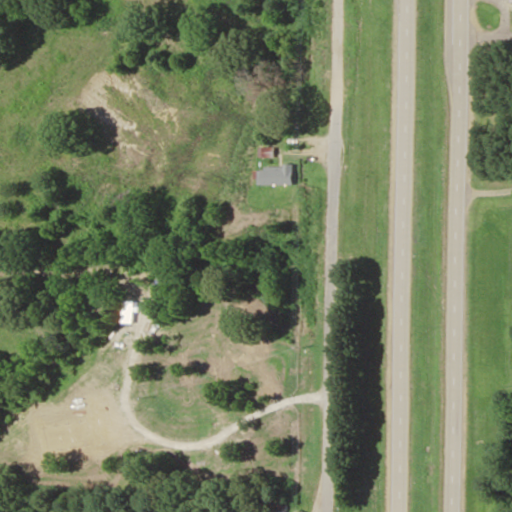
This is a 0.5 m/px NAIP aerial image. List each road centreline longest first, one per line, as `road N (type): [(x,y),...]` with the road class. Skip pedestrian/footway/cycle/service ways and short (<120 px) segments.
road 1 (trunk): [(456,511),(464,0)]
road 2 (trunk): [(409,0),(402,511)]
road 3 (residential): [(335,511),(341,0)]
